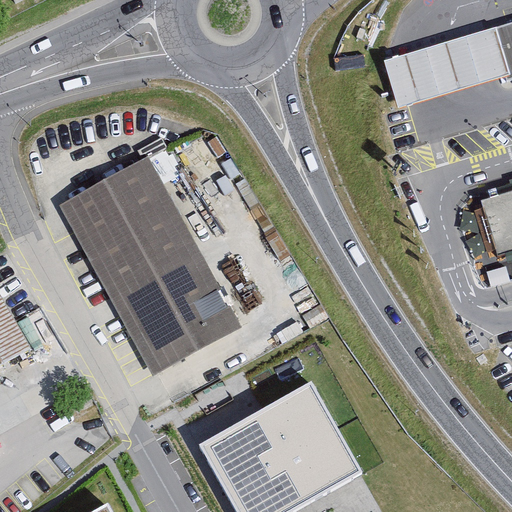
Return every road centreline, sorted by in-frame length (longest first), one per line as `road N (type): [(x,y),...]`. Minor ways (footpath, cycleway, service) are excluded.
road 1 (residential): [(182,511),(0,175)]
road 2 (primary): [(351,266),(436,393),(511,480)]
road 3 (primary): [(221,70),(351,266)]
road 4 (primary): [(351,266),(276,44)]
road 5 (secondary): [(0,106),(141,68),(204,63)]
road 6 (secondary): [(134,7),(63,61),(0,86)]
road 7 (secondary): [(134,7),(0,66)]
